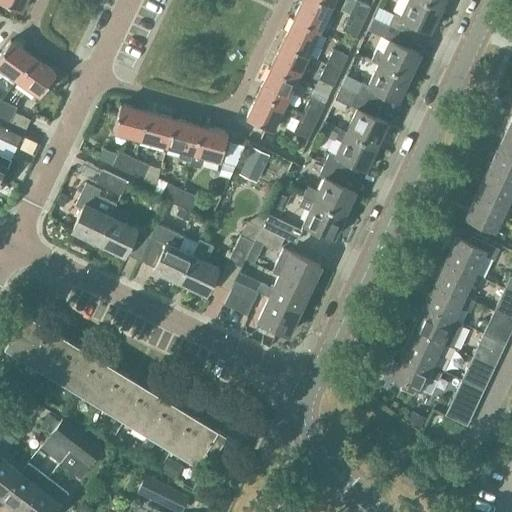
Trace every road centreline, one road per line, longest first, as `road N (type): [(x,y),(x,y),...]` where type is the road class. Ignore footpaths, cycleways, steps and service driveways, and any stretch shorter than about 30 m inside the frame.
road 1 (tertiary): [(314,384),(480,28)]
road 2 (residential): [(314,384),(11,247)]
road 3 (residential): [(95,79),(222,110),(241,93),(285,0)]
road 4 (residential): [(11,247),(95,79)]
road 5 (tertiary): [(373,511),(315,451),(305,428),(314,384)]
